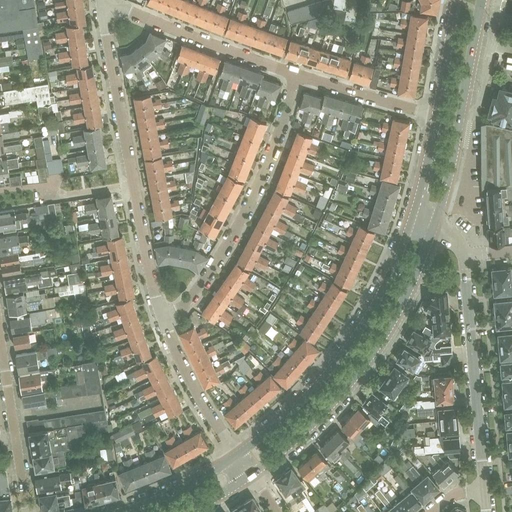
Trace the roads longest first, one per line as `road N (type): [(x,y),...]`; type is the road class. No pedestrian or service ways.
road 1 (residential): [(163,318),(102,5)]
road 2 (primary): [(251,477),(309,429),(363,367),(398,315),(434,227)]
road 3 (primary): [(411,220),(346,352),(304,401),(237,457)]
road 4 (residential): [(298,76),(233,236),(197,291),(163,318)]
road 5 (tertiary): [(484,491),(462,255)]
road 6 (primary): [(434,227),(481,0)]
road 7 (residential): [(298,76),(102,5)]
road 8 (residential): [(27,511),(0,332)]
road 9 (residential): [(237,457),(163,318)]
road 10 (residential): [(436,116),(298,76)]
road 11 (primary): [(237,457),(127,511)]
